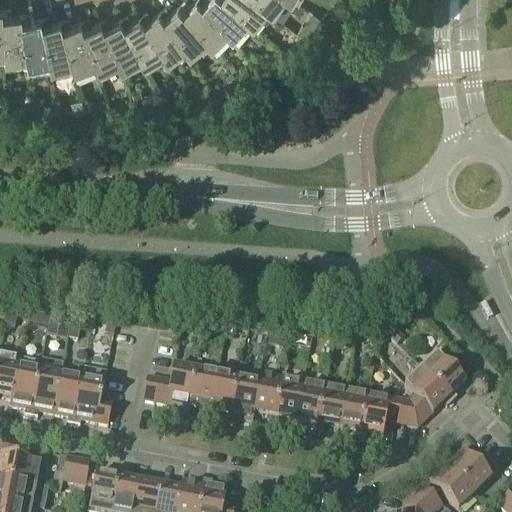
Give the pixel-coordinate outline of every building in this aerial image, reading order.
[(197,0),(193,0),(182,11),(204,37),(210,43),(225,28),(201,4),(197,0)] [(204,0),(201,4),(225,28),(231,34),(245,18),(225,0),(204,0)] [(225,0),(245,18),(251,23),(265,6),(256,0),(225,0)] [(256,0),(265,6),(271,11),(278,0),(256,0)] [(182,11),(177,5),(163,17),(183,45),(186,49),(188,51),(191,49),(204,37),(182,11)] [(177,49),(183,45),(163,17),(158,11),(143,22),(160,49),(161,51),(166,58),(177,49)] [(21,12),(2,15),(5,49),(5,57),(27,54),(26,49),(22,20),(21,12)] [(143,22),(139,15),(123,25),(136,49),(139,55),(143,62),(161,51),(160,49),(143,22)] [(42,24),(40,16),(22,20),(26,49),(27,54),(28,62),(49,58),(47,49),(42,24)] [(123,25),(119,18),(103,27),(117,58),(120,66),(139,55),(136,49),(123,25)] [(60,19),(42,24),(47,49),(49,58),(51,65),(53,75),(74,67),(72,59),(68,49),(62,27),(60,19)] [(79,20),(62,27),(68,49),(72,59),(74,67),(76,76),(97,67),(94,60),(90,49),(82,28),(79,20)] [(100,76),(120,66),(117,58),(103,27),(99,20),(82,28),(90,49),(94,60),(97,67),(100,76)] [(141,90),(132,92),(136,105),(144,102),(141,90)] [(106,329),(114,331),(116,321),(108,319),(107,326),(107,327),(106,329)] [(59,323),(49,321),(46,337),(56,339),(59,323)] [(71,325),(69,336),(68,341),(78,343),(79,338),(81,327),(71,325)] [(286,335),(269,331),(267,345),(284,349),(286,335)] [(0,399),(11,402),(12,402),(18,371),(19,371),(21,362),(2,358),(3,354),(0,353),(0,399)] [(436,357),(422,371),(419,367),(417,369),(420,373),(452,406),(457,401),(454,397),(465,387),(436,357)] [(11,402),(9,411),(24,414),(23,419),(30,420),(40,371),(41,366),(21,362),(19,371),(18,371),(12,402),(11,402)] [(41,363),(41,366),(40,371),(30,420),(37,422),(38,417),(52,420),(60,379),(63,367),(41,363)] [(411,363),(406,368),(412,374),(414,372),(418,375),(404,388),(415,400),(409,406),(417,432),(443,407),(447,411),(452,406),(420,373),(417,369),(411,363)] [(192,373),(173,370),(170,385),(159,383),(153,408),(180,413),(179,417),(186,419),(196,369),(193,369),(192,373)] [(186,419),(193,420),(194,415),(208,418),(216,378),(198,375),(199,370),(196,369),(186,419)] [(80,430),(81,425),(107,430),(112,406),(101,404),(106,376),(84,372),(82,379),(73,429),(80,430)] [(259,377),(257,386),(259,386),(253,417),(254,417),(267,420),(266,424),(273,426),(282,376),(279,376),(278,380),(259,377)] [(282,376),(273,426),(280,427),(281,422),(295,425),(303,385),(285,382),(286,377),(282,376)] [(216,378),(208,418),(222,421),(222,426),(229,427),(238,377),(235,377),(234,381),(216,378)] [(236,428),(237,424),(252,427),(254,417),(253,417),(259,386),(257,386),(241,383),(241,378),(238,377),(229,427),(236,428)] [(52,420),(67,422),(66,427),(73,429),(82,379),(79,378),(78,383),(60,379),(52,420)] [(142,405),(153,408),(159,383),(146,381),(142,405)] [(303,385),(295,425),(310,428),(309,433),(316,434),(326,385),(322,384),(322,389),(303,385)] [(326,385),(316,434),(323,436),(324,431),(338,434),(346,393),(328,390),(329,385),(326,385)] [(367,398),(368,393),(365,392),(364,397),(346,393),(338,434),(352,436),(351,441),(358,442),(367,398)] [(385,426),(396,429),(401,404),(367,398),(358,442),(366,444),(366,439),(382,442),(385,426)] [(401,404),(396,429),(417,432),(409,406),(401,404)] [(0,460),(0,483),(36,490),(42,456),(13,451),(2,449),(0,460)] [(499,475),(481,457),(473,465),(462,453),(451,464),(447,460),(442,465),(473,499),(499,475)] [(61,460),(58,476),(64,478),(63,485),(74,488),(79,464),(61,460)] [(85,490),(90,466),(79,464),(74,488),(85,490)] [(429,485),(454,511),(459,511),(471,501),(474,505),(477,502),(473,499),(442,465),(437,470),(440,474),(429,485)] [(110,479),(95,476),(88,511),(111,511),(118,476),(111,475),(110,479)] [(126,478),(118,476),(111,511),(133,511),(139,485),(125,482),(126,478)] [(182,484),(180,493),(182,493),(177,511),(199,511),(205,483),(198,482),(197,487),(183,484),(182,484)] [(0,505),(32,511),(35,511),(43,511),(48,492),(41,491),(36,490),(0,483),(0,505)] [(153,488),(139,485),(133,511),(155,511),(161,484),(154,483),(153,488)] [(234,511),(235,510),(223,508),(226,492),(211,489),(212,485),(205,483),(199,511),(234,511)] [(177,511),(182,493),(180,493),(167,491),(168,486),(161,484),(155,511),(177,511)] [(436,511),(441,508),(424,490),(415,498),(428,511),(436,511)] [(511,495),(497,509),(499,511),(511,511),(511,495)] [(428,511),(415,498),(404,509),(408,511),(428,511)]
